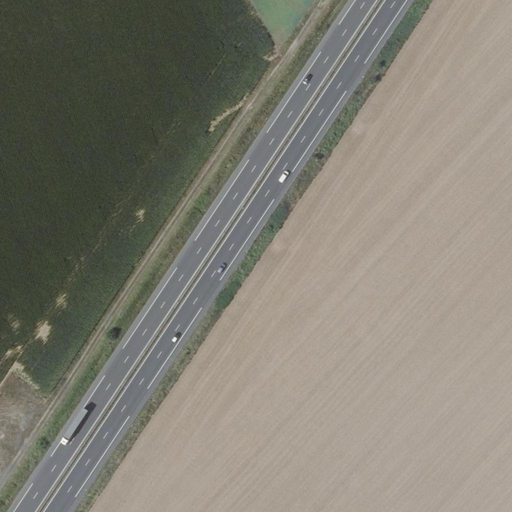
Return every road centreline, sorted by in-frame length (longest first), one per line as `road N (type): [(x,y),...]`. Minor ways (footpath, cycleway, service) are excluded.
road 1 (trunk): [(366,0),(25,511)]
road 2 (trunk): [(54,511),(392,0)]
road 3 (track): [(314,0),(0,483)]
